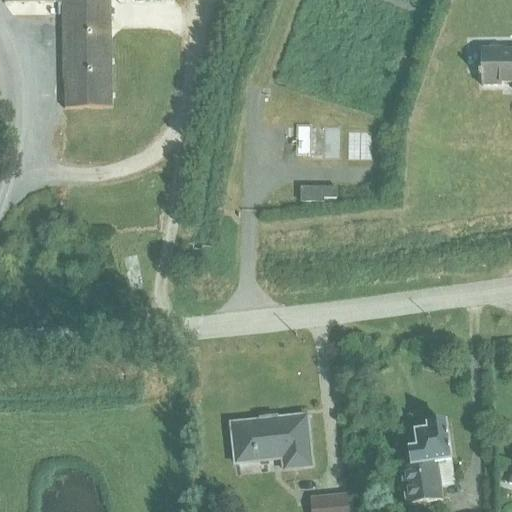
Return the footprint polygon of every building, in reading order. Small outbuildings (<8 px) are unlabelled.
[(3,0),(4,4),(62,3),(64,110),(113,109),(111,0),(3,0)] [(481,75),(480,80),(482,80),(483,90),(511,88),(511,51),(506,51),(506,50),(482,50),(483,75),(481,75)] [(312,127),(297,127),(297,156),(312,157),(312,127)] [(338,189),(302,189),(302,204),(325,204),(325,200),(338,201),(338,189)] [(262,423),(233,426),(237,468),(282,463),(283,475),(314,472),(308,418),(279,421),(279,418),(261,421),(262,423)] [(412,468),(401,470),(407,508),(445,503),(443,489),(457,488),(448,427),(429,430),(430,434),(417,435),(419,451),(410,453),(412,468)] [(353,511),(352,495),(311,500),(312,511),(353,511)]
